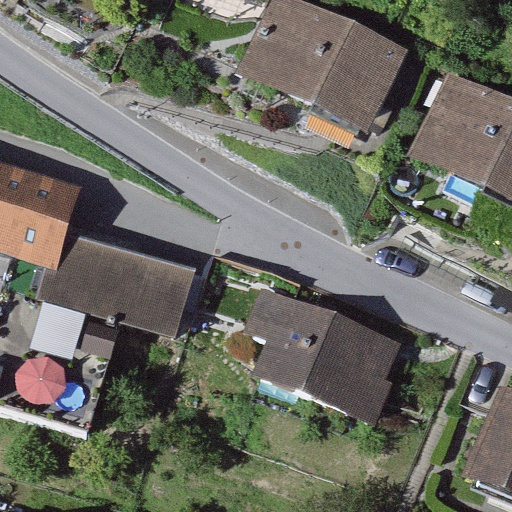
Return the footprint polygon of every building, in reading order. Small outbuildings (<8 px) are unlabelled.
[(274,0),(237,77),(369,140),(410,55),(294,0),(274,0)] [(408,158),(511,206),(511,103),(448,74),(408,158)] [(83,189),(0,164),(0,257),(15,262),(0,312),(0,411),(90,439),(123,329),(175,345),(196,275),(69,237),(83,189)] [(402,348),(264,293),(247,336),(268,344),(253,381),(376,429),(394,385),(388,383),(402,348)] [(511,392),(500,387),(461,482),(511,503),(511,392)]
